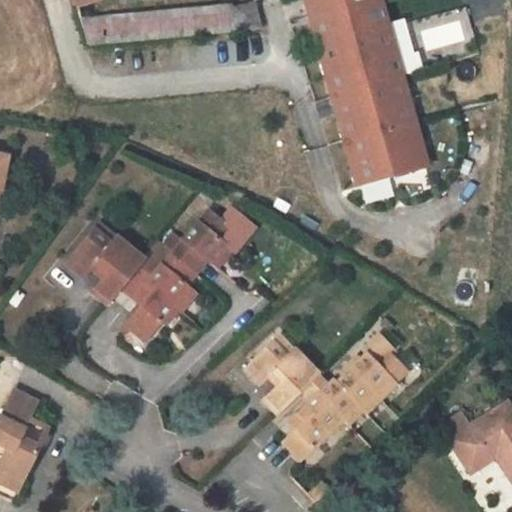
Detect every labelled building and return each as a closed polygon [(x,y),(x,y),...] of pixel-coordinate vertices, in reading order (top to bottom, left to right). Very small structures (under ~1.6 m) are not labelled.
[(304,0),(357,187),(427,167),(381,0),(304,0)] [(478,22),(507,17),(503,0),(463,0),(464,5),(475,3),(478,22)] [(79,19),(86,46),(261,31),(253,3),(232,4),(79,19)] [(232,229),(209,210),(199,223),(197,222),(183,240),(184,241),(207,260),(210,263),(225,245),(222,242),(232,229)] [(99,223),(94,230),(110,244),(116,237),(99,223)] [(94,230),(72,256),(89,271),(93,267),(97,262),(108,272),(104,277),(92,291),(107,303),(121,286),(143,259),(116,237),(110,244),(94,230)] [(184,241),(180,245),(186,249),(178,258),(196,273),(207,260),(184,241)] [(180,245),(173,254),(178,258),(186,249),(180,245)] [(225,245),(210,263),(216,267),(230,248),(225,245)] [(158,262),(147,253),(143,259),(153,267),(158,262)] [(178,258),(173,254),(163,266),(162,265),(145,285),(148,288),(144,292),(149,297),(142,304),(128,321),(130,323),(146,336),(148,337),(159,324),(174,306),(189,288),(186,285),(196,273),(178,258)] [(72,256),(67,262),(85,277),(89,271),(72,256)] [(143,259),(121,286),(142,304),(149,297),(144,292),(148,288),(145,285),(162,265),(158,262),(153,267),(143,259)] [(108,272),(97,262),(93,267),(104,277),(108,272)] [(189,288),(174,306),(178,311),(194,292),(189,288)] [(146,336),(130,323),(127,326),(143,340),(146,336)] [(293,349),(280,335),(273,341),(287,355),(293,349)] [(333,379),(328,385),(309,403),(297,415),(304,422),(296,430),(283,443),(300,461),(343,419),(358,405),(360,407),(375,393),(390,379),(378,367),(394,351),(379,335),(363,351),(366,354),(336,383),(333,379)] [(299,392),(317,374),(293,349),(287,355),(273,341),(251,363),(265,378),(268,376),(272,372),(282,382),(278,386),(264,399),(277,413),(299,392)] [(265,378),(251,363),(245,368),(260,383),(265,378)] [(282,382),(272,372),(268,376),(278,386),(282,382)] [(328,385),(317,374),(299,392),(309,403),(328,385)] [(390,379),(375,393),(380,398),(395,384),(390,379)] [(13,390),(4,409),(28,420),(37,402),(13,390)] [(375,393),(360,407),(363,410),(365,413),(380,398),(375,393)] [(511,410),(507,402),(487,416),(496,428),(511,417),(511,410)] [(358,405),(343,419),(348,425),(363,410),(360,407),(358,405)] [(0,457),(0,458),(0,470),(22,482),(39,447),(20,438),(28,420),(4,409),(0,417),(0,457)] [(511,480),(511,417),(496,428),(487,416),(469,428),(460,413),(443,424),(453,438),(450,440),(471,473),(496,456),(511,480)] [(297,415),(289,423),(296,430),(304,422),(297,415)] [(47,429),(28,420),(20,438),(39,447),(47,429)] [(0,470),(0,481),(18,491),(22,482),(0,470)] [(319,482),(309,492),(317,500),(327,490),(319,482)]
